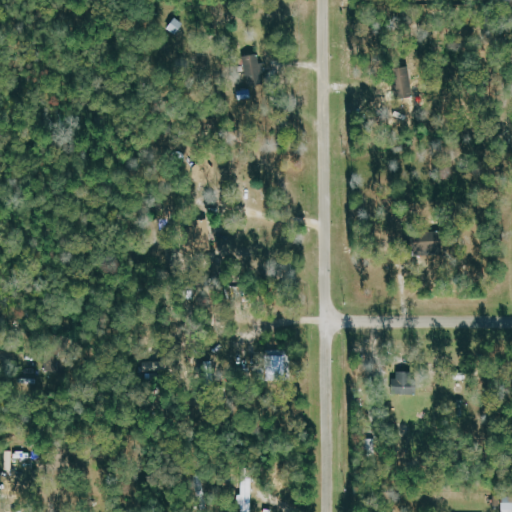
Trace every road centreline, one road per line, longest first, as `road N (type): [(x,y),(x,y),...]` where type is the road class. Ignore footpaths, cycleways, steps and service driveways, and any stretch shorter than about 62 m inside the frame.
road 1 (residential): [(326,321),(327,511),(326,321)]
road 2 (residential): [(511,321),(326,321)]
